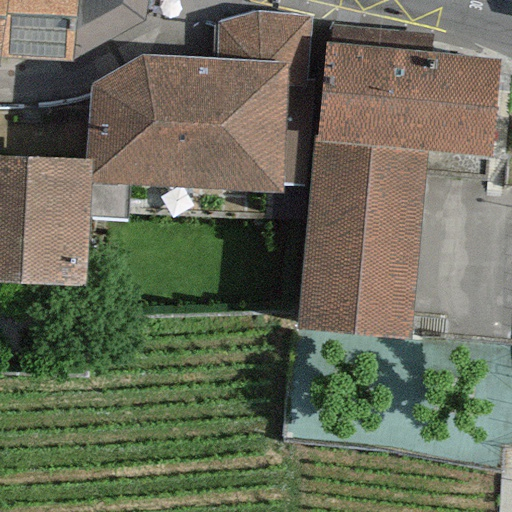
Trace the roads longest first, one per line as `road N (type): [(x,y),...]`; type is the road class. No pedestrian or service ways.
road 1 (residential): [(0,78),(71,79),(177,31),(199,0)]
road 2 (tertiary): [(391,0),(511,30)]
